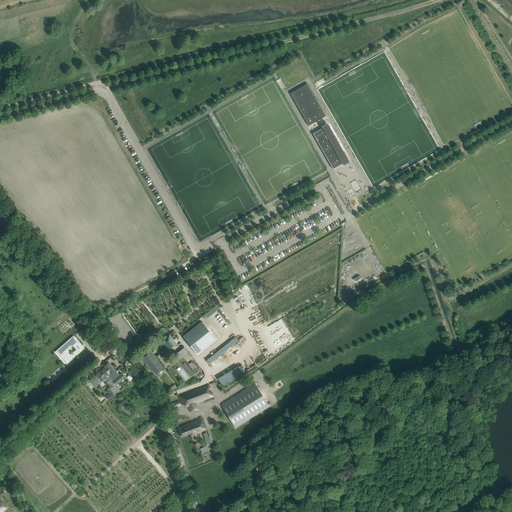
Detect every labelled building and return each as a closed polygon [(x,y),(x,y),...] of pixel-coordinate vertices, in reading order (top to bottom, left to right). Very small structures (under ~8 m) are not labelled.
[(290,93),(308,126),(326,116),(307,84),(290,93)] [(327,126),(322,128),(323,129),(320,131),(319,130),(313,134),(333,169),(339,165),(339,164),(342,163),(342,164),(347,161),(327,126)] [(165,312),(161,300),(155,302),(159,314),(165,312)] [(201,321),(182,336),(197,355),(216,340),(201,321)] [(179,346),(169,334),(163,339),(165,341),(163,343),(170,352),(179,346)] [(79,352),(83,348),(73,337),(57,352),(64,360),(65,359),(68,362),(77,354),(74,351),(70,355),(67,351),(73,345),(79,352)] [(150,349),(140,357),(146,365),(146,364),(154,374),(163,367),(160,364),(155,357),(156,357),(156,356),(153,353),(150,349)] [(92,378),(89,380),(95,387),(98,384),(101,381),(102,381),(106,377),(109,380),(107,382),(107,383),(109,386),(110,386),(111,386),(112,387),(114,386),(113,384),(114,383),(114,384),(116,385),(125,377),(121,373),(119,375),(114,369),(108,363),(104,366),(105,367),(96,375),(97,376),(93,379),(92,378)] [(184,364),(179,368),(185,378),(190,374),(184,364)] [(235,427),(269,407),(256,383),(221,405),(235,427)] [(196,403),(213,396),(211,391),(209,392),(208,388),(210,388),(208,384),(179,396),(182,405),(185,403),(186,407),(188,406),(191,412),(198,409),(196,403)] [(109,394),(105,397),(108,400),(114,395),(115,396),(116,395),(113,391),(112,392),(111,392),(109,393),(109,394)] [(132,411),(126,404),(121,408),(127,415),(132,411)] [(207,429),(202,418),(178,428),(181,436),(192,432),(193,434),(207,429)] [(277,474),(270,478),(275,488),(282,485),(277,474)]
